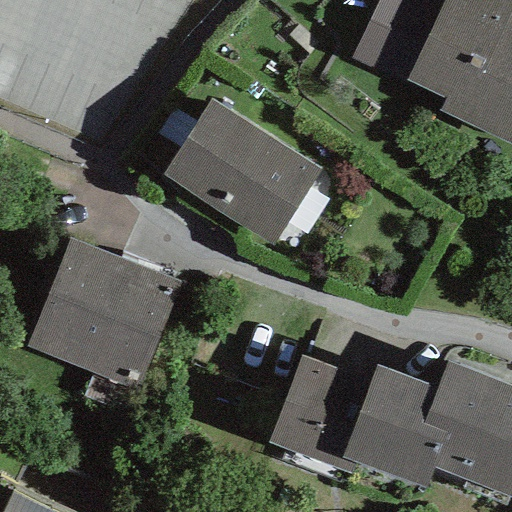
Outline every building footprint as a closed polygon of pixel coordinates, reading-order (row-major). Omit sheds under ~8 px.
[(406,82),(441,3),(433,0),(376,0),(351,57),(406,82)] [(511,0),(433,0),(441,3),(406,82),(445,99),(439,112),(511,145),(511,0)] [(321,170),(209,100),(161,176),(273,246),(321,170)] [(180,284),(67,237),(23,344),(136,390),(180,284)] [(422,425),(436,389),(375,366),(368,382),(298,356),(266,444),(353,476),(358,463),(425,488),(433,468),(446,433),(422,425)] [(511,386),(446,362),(436,389),(422,425),(446,433),(433,468),(511,497),(511,386)] [(57,511),(12,492),(2,511),(57,511)]
